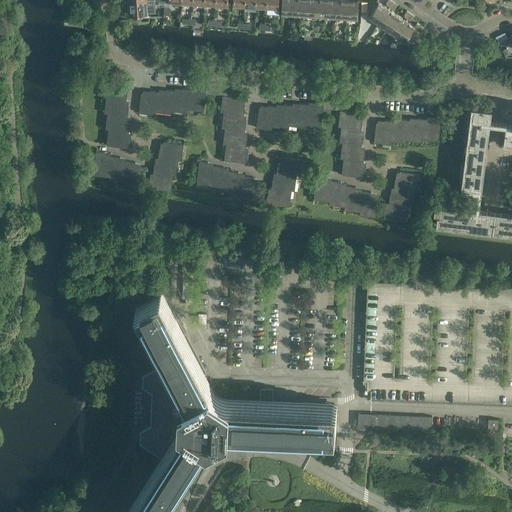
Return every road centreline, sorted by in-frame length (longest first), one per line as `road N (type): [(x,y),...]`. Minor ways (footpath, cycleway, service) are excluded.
road 1 (residential): [(463,86),(420,98),(119,59),(109,22)]
road 2 (unknown): [(283,378),(286,292),(303,278),(318,297),(317,382)]
road 3 (unknown): [(246,373),(213,350),(213,278),(231,266),(245,275),(250,331)]
road 4 (unknown): [(351,385),(359,282),(399,274),(414,282),(418,298)]
road 5 (unknown): [(414,383),(385,381),(379,371),(384,300),(418,298)]
